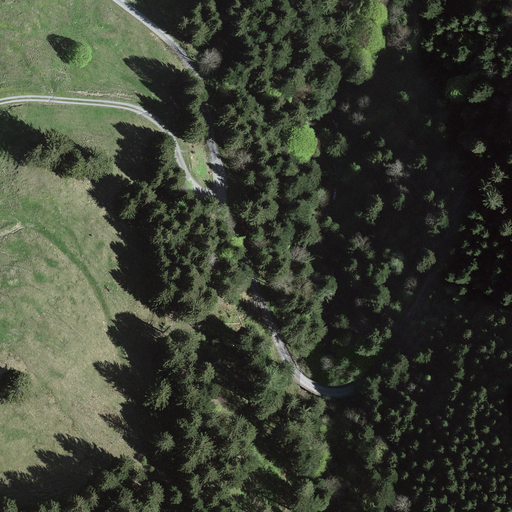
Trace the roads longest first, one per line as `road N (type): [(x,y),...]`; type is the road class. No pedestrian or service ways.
road 1 (track): [(220,191),(286,362),(316,389),(347,389),(368,375),(438,268),(459,202),(511,143)]
road 2 (track): [(0,102),(131,108),(167,130),(193,187),(211,196),(220,191)]
road 3 (track): [(119,0),(195,70),(206,93),(220,191)]
